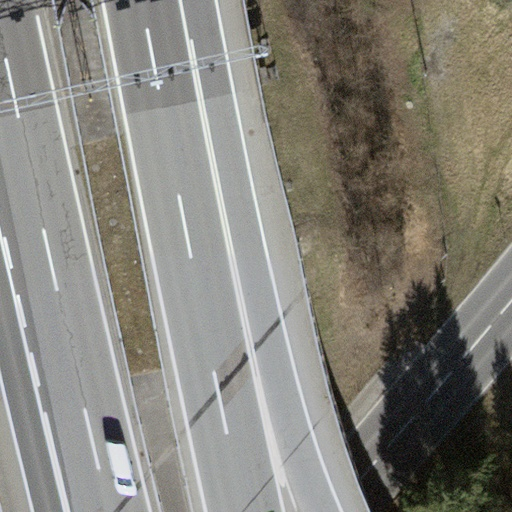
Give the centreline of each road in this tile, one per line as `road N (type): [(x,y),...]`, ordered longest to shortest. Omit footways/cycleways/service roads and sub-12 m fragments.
road 1 (motorway): [(209,357),(144,0)]
road 2 (motorway): [(26,159),(113,511)]
road 3 (motorway): [(26,159),(24,385),(52,511)]
road 4 (secondary): [(330,511),(511,298)]
road 5 (motorway): [(317,511),(290,444),(209,357)]
road 6 (motorway): [(245,511),(209,357)]
road 7 (motorway): [(0,35),(26,159)]
